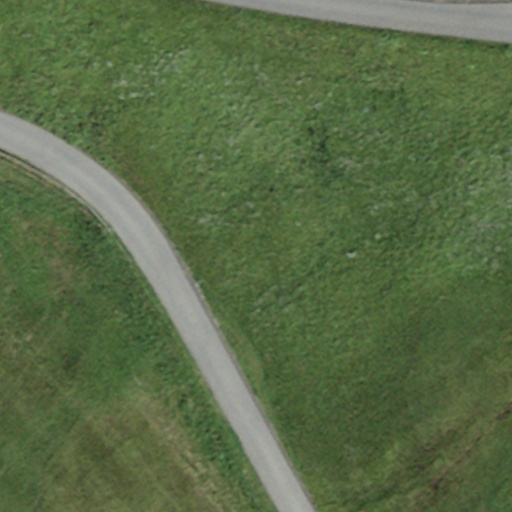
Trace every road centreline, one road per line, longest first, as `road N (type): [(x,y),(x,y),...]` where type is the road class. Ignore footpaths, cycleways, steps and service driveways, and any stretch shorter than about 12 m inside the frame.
road 1 (unclassified): [(297,511),(137,226),(100,184),(59,155),(0,131)]
road 2 (unclassified): [(288,0),(511,29)]
